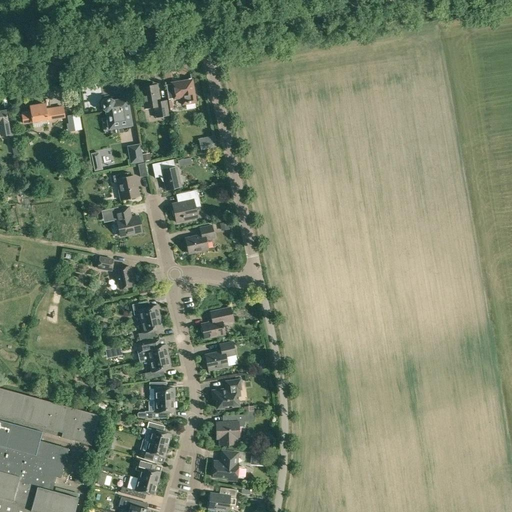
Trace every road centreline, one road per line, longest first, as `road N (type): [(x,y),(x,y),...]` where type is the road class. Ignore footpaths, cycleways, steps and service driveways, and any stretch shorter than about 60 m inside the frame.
road 1 (residential): [(257,284),(203,30)]
road 2 (residential): [(277,511),(282,403),(257,284)]
road 3 (secondary): [(0,63),(203,30)]
road 4 (secondary): [(203,30),(378,0)]
road 5 (residential): [(185,440),(195,407),(169,275)]
